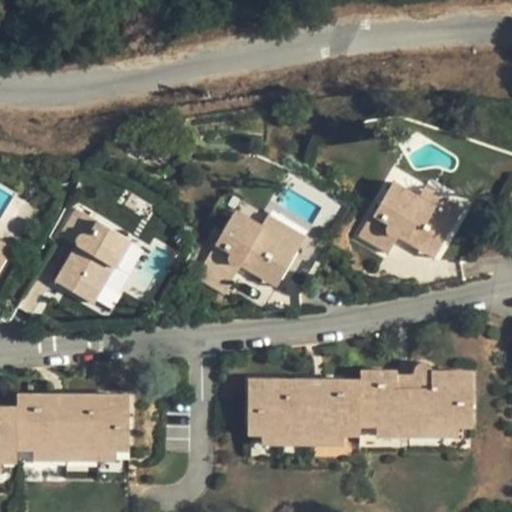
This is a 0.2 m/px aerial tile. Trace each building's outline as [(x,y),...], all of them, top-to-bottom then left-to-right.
[(392,180),(359,235),(389,253),(399,237),(418,248),(423,239),(439,248),(456,219),(418,196),(392,180)] [(418,196),(456,219),(464,207),(425,184),(418,196)] [(77,207),(60,234),(76,244),(63,264),(71,268),(60,284),(93,301),(115,266),(131,238),(77,207)] [(235,210),(203,263),(230,280),(241,267),(260,278),(266,269),(280,278),(299,247),(262,225),(235,210)] [(262,225),(299,247),(305,236),(269,214),(262,225)] [(433,257),(439,248),(423,239),(418,248),(433,257)] [(0,240),(0,255),(7,259),(13,248),(0,240)] [(54,280),(60,284),(71,268),(63,264),(54,280)] [(115,266),(93,301),(104,308),(126,273),(115,266)] [(266,269),(260,278),(274,287),(280,278),(266,269)] [(397,374),(397,386),(432,385),(432,371),(432,369),(431,365),(427,362),(424,361),(422,361),(419,362),(416,364),(414,366),(415,370),(415,373),(397,374)] [(247,380),(247,433),(360,433),(361,426),(473,425),(473,371),(432,371),(432,385),(397,386),(397,374),(396,371),(360,371),(360,379),(324,379),(324,395),(289,395),(289,379),(247,380)] [(324,395),(324,379),(289,379),(289,395),(324,395)] [(0,459),(18,460),(18,447),(130,449),(131,395),(88,395),(88,411),(54,411),(55,395),(17,395),(18,406),(0,406),(0,459)] [(55,395),(54,411),(88,411),(88,395),(55,395)] [(23,479),(23,511),(129,511),(130,488),(130,463),(130,453),(24,453),(23,479)]
